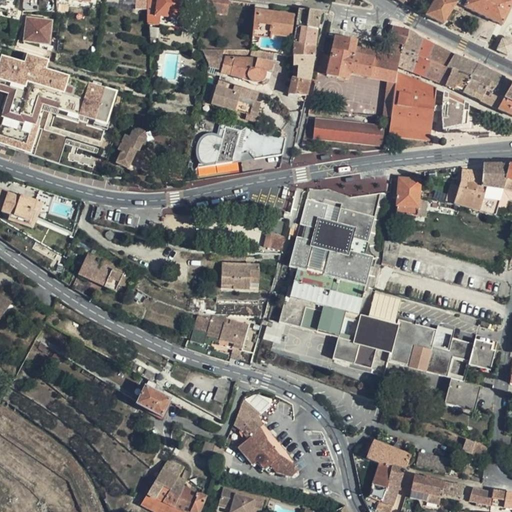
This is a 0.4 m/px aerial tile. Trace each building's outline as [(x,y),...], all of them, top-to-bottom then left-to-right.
[(136,0),(136,10),(148,11),(148,0),(136,0)] [(148,25),(150,25),(178,29),(179,19),(181,0),(148,0),(148,11),(148,25)] [(181,0),(179,19),(190,21),(192,10),(184,9),(185,0),(181,0)] [(218,0),(207,0),(205,12),(216,14),(218,0)] [(227,15),(229,1),(223,0),(218,0),(216,14),(227,15)] [(431,19),(444,26),(454,10),(457,5),(464,8),(465,9),(466,7),(468,0),(436,0),(426,17),(431,19)] [(511,0),(468,0),(466,7),(465,9),(502,27),(511,6),(511,0)] [(454,10),(462,14),(465,9),(464,8),(457,5),(454,10)] [(294,16),(255,10),(253,31),(271,34),(271,35),(288,38),(289,34),(291,34),(294,16)] [(318,29),(321,13),(300,10),(297,27),(318,31),(318,29)] [(49,37),(49,17),(24,17),(23,41),(41,41),(41,37),(49,37)] [(294,43),(315,48),(318,31),(297,27),(294,43)] [(393,27),(389,41),(404,46),(405,46),(410,31),(393,27)] [(405,46),(404,46),(401,54),(399,67),(413,73),(419,56),(417,55),(424,39),(410,31),(405,46)] [(331,53),(322,51),(319,65),(317,73),(327,75),(327,76),(350,80),(351,75),(388,83),(383,118),(391,119),(396,84),(398,74),(399,67),(401,54),(404,46),(389,41),(385,54),(357,48),(348,47),(349,40),(336,37),(333,50),(332,50),(331,53)] [(504,55),(508,57),(511,47),(511,40),(511,39),(509,38),(507,38),(505,38),(503,39),(502,40),(497,51),(504,55)] [(427,41),(424,39),(417,55),(419,56),(413,73),(439,84),(447,68),(448,67),(438,63),(443,50),(427,41)] [(348,47),(357,48),(358,42),(349,40),(348,47)] [(315,55),(315,48),(294,43),(294,48),(294,56),(314,57),(315,55)] [(224,51),(200,50),(203,55),(207,63),(208,67),(208,69),(219,72),(222,58),(225,51),(224,51)] [(454,55),(443,50),(438,63),(448,67),(454,55)] [(274,53),(264,52),(262,57),(261,57),(260,60),(273,63),(274,53)] [(455,55),(454,55),(448,67),(447,68),(450,69),(452,71),(453,71),(453,70),(460,58),(457,56),(455,55)] [(297,78),(311,79),(314,57),(294,56),(294,57),(293,67),(298,67),(297,78)] [(29,57),(26,66),(24,65),(8,60),(7,65),(1,64),(0,68),(0,86),(15,91),(13,96),(12,95),(11,96),(7,112),(4,118),(0,116),(0,139),(7,141),(5,146),(25,153),(27,149),(32,150),(38,130),(32,128),(38,106),(37,105),(40,99),(68,108),(67,111),(78,115),(79,118),(106,126),(116,94),(101,89),(101,85),(95,83),(94,87),(48,73),(43,71),(45,62),(29,57)] [(257,60),(226,58),(222,73),(222,74),(243,80),(244,78),(248,77),(249,79),(253,82),(256,83),(259,83),(261,82),(265,79),(266,76),(267,72),(272,71),(274,63),(273,63),(260,60),(257,60)] [(475,64),(460,58),(453,70),(472,77),(478,65),(475,64)] [(487,69),(478,65),(472,77),(463,93),(464,93),(471,97),(498,110),(504,100),(504,99),(496,95),(487,91),(490,85),(481,81),(487,69)] [(495,73),(487,69),(481,81),(490,85),(496,74),(495,73)] [(472,77),(453,70),(453,71),(452,71),(446,86),(456,90),(463,93),(472,77)] [(433,115),(462,123),(465,102),(460,100),(443,92),(439,90),(398,74),(396,84),(391,119),(389,138),(430,142),(433,115)] [(496,74),(490,85),(487,91),(496,95),(506,79),(496,74)] [(309,86),(311,79),(297,78),(293,78),(289,95),(307,96),(309,86)] [(511,81),(506,79),(496,95),(504,99),(511,85),(511,81)] [(260,92),(235,85),(233,92),(217,87),(212,104),(248,115),(247,120),(255,122),(256,118),(257,118),(261,104),(257,103),(260,92)] [(0,91),(12,95),(13,96),(15,91),(0,86),(0,91)] [(2,110),(7,112),(11,96),(6,95),(2,110)] [(99,150),(106,126),(79,118),(78,115),(67,111),(68,108),(40,99),(37,105),(38,106),(32,128),(38,130),(32,150),(27,149),(25,153),(51,164),(54,156),(62,159),(68,140),(99,150)] [(511,116),(511,103),(504,100),(498,110),(499,111),(511,116)] [(254,160),(284,155),(288,139),(198,115),(196,123),(195,127),(191,148),(202,153),(198,168),(234,163),(234,162),(236,156),(249,154),(254,159),(254,160)] [(384,127),(316,120),(314,140),(382,147),(384,127)] [(131,137),(126,135),(119,151),(122,153),(117,164),(129,170),(131,166),(139,169),(148,174),(155,159),(139,152),(144,144),(149,142),(145,133),(140,130),(133,132),(131,137)] [(114,152),(118,142),(113,139),(110,149),(114,152)] [(234,162),(254,159),(249,154),(236,156),(234,162)] [(51,164),(60,167),(62,159),(54,156),(51,164)] [(183,182),(181,164),(170,165),(170,169),(169,169),(171,183),(183,182)] [(503,191),(511,193),(511,164),(501,165),(483,165),(483,172),(463,170),(461,183),(458,195),(454,204),(474,210),(496,217),(499,205),(503,191)] [(419,209),(420,202),(421,181),(395,179),(393,205),(397,205),(397,207),(419,209)] [(2,213),(10,216),(29,222),(37,202),(21,197),(20,198),(8,194),(9,192),(0,189),(0,209),(3,210),(2,213)] [(322,313),(317,333),(339,339),(345,318),(361,323),(363,316),(359,315),(364,297),(365,297),(366,294),(365,293),(374,258),(351,252),(354,239),(369,243),(375,217),(341,208),(337,223),(325,220),(329,205),(307,199),(300,225),(305,227),(315,229),(312,241),(301,239),(297,238),(289,267),(297,269),(290,298),(286,297),(279,323),(301,329),(306,308),(322,313)] [(286,213),(291,214),(294,200),(288,199),(285,213),(286,213)] [(29,222),(10,216),(8,221),(34,230),(39,215),(40,215),(44,204),(37,202),(29,222)] [(428,203),(420,202),(419,209),(397,207),(396,215),(426,217),(428,203)] [(282,224),(271,221),(267,238),(264,249),(273,250),(281,252),(284,238),(280,236),(282,224)] [(500,270),(504,255),(479,248),(391,223),(390,239),(500,270)] [(315,229),(305,227),(301,239),(312,241),(315,229)] [(146,249),(148,242),(135,238),(133,246),(146,249)] [(402,245),(385,240),(382,264),(396,267),(395,268),(456,285),(498,296),(501,282),(472,274),(400,254),(402,245)] [(121,287),(130,288),(135,279),(134,279),(125,273),(123,275),(113,271),(114,269),(113,267),(112,265),(88,254),(84,264),(79,273),(79,275),(85,278),(99,285),(105,287),(107,283),(118,288),(119,286),(121,287)] [(79,273),(84,264),(76,260),(72,269),(79,273)] [(250,283),(259,283),(260,266),(223,264),(222,285),(234,286),(234,289),(250,290),(250,287),(250,283)] [(81,285),(94,295),(99,285),(85,278),(81,285)] [(116,292),(118,288),(107,283),(105,287),(116,292)] [(91,300),(92,301),(94,295),(81,285),(78,292),(91,300)] [(146,298),(137,293),(134,299),(143,304),(146,298)] [(0,321),(2,323),(14,306),(0,295),(0,321)] [(65,304),(57,299),(52,308),(61,313),(65,304)] [(194,329),(208,332),(221,337),(220,340),(234,344),(243,347),(246,337),(249,326),(231,321),(230,325),(226,324),(227,320),(228,316),(212,316),(211,320),(198,317),(194,329)] [(398,325),(363,316),(361,323),(356,344),(390,353),(391,350),(398,325)] [(399,320),(398,325),(391,350),(390,353),(387,363),(409,369),(415,348),(431,352),(425,373),(448,379),(453,358),(469,362),(468,366),(491,372),(495,355),(491,354),(492,351),(493,345),(475,340),(474,345),(453,339),(449,352),(433,347),(438,330),(399,320)] [(47,331),(42,328),(37,336),(43,339),(47,331)] [(45,352),(49,348),(40,342),(37,348),(45,352)] [(243,347),(234,344),(230,358),(245,363),(245,361),(243,359),(241,356),(241,355),(243,347)] [(156,375),(146,370),(142,376),(153,382),(156,375)] [(482,387),(451,379),(445,405),(475,413),(482,387)] [(136,404),(161,417),(169,400),(145,387),(136,404)] [(221,403),(226,392),(218,389),(213,400),(221,403)] [(244,430),(252,424),(273,405),(275,399),(254,393),(244,399),(233,425),(242,432),(244,430)] [(260,432),(252,424),(244,430),(241,440),(245,445),(236,454),(250,470),(255,466),(262,474),(267,470),(275,479),(289,482),(297,475),(290,467),(278,459),(266,446),(260,432)] [(470,454),(473,443),(464,440),(461,452),(470,454)] [(201,452),(219,460),(224,447),(219,444),(206,441),(201,452)] [(411,454),(374,441),(367,459),(380,465),(369,497),(394,508),(411,454)] [(486,458),(488,446),(475,441),(471,454),(486,458)] [(416,467),(447,474),(450,460),(419,453),(416,467)] [(199,511),(205,498),(184,487),(175,483),(178,477),(183,468),(168,459),(140,505),(153,511),(199,511)] [(187,481),(178,477),(175,483),(184,487),(187,481)] [(415,477),(412,491),(442,498),(445,484),(415,477)] [(462,502),(465,488),(452,485),(445,484),(442,498),(462,502)] [(253,497),(233,491),(232,493),(221,490),(220,494),(217,504),(230,507),(229,511),(259,511),(263,498),(254,496),(253,497)] [(481,491),(473,490),(469,502),(492,507),(493,501),(492,500),(493,494),(481,491)] [(493,501),(492,507),(507,509),(511,509),(511,494),(493,491),(493,494),(492,500),(493,501)]
